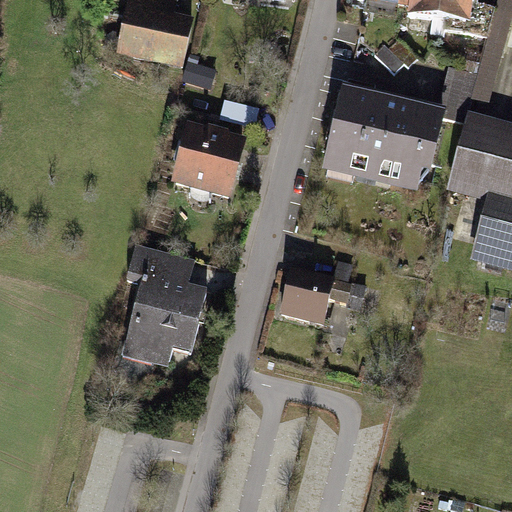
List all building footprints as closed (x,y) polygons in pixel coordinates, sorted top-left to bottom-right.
[(178,6),(142,0),(128,0),(114,62),(185,74),(195,23),(176,19),(178,6)] [(411,0),(347,0),(347,1),(410,10),(411,0)] [(477,0),(411,0),(410,10),(408,19),(473,28),(477,0)] [(511,0),(504,0),(476,100),(494,105),(511,39),(511,0)] [(440,111),(345,89),(325,175),(420,197),(440,111)] [(511,127),(469,116),(448,195),(486,205),(488,199),(511,205),(511,127)] [(247,139),(190,125),(175,184),(233,198),(247,139)] [(511,205),(488,199),(486,205),(470,265),(511,275),(511,205)] [(194,267),(133,253),(124,290),(139,294),(122,363),(187,379),(208,294),(188,289),(194,267)] [(367,313),(370,288),(354,286),(357,266),(342,264),(336,309),(367,313)] [(336,280),(291,271),(281,320),(326,329),(336,280)]
